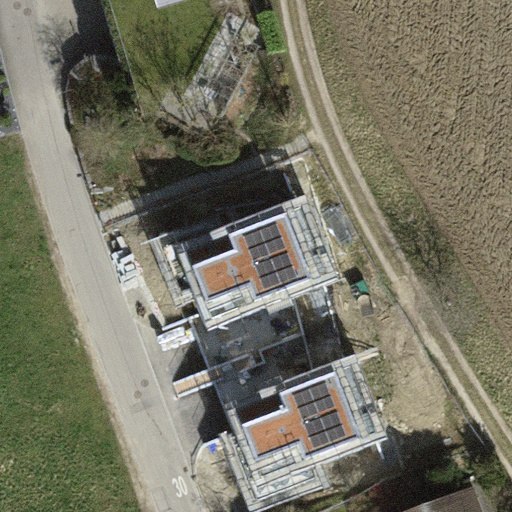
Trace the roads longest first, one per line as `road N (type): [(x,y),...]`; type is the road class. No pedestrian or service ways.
road 1 (residential): [(188,511),(77,225),(22,0)]
road 2 (track): [(511,451),(350,169),(300,38),(297,0)]
